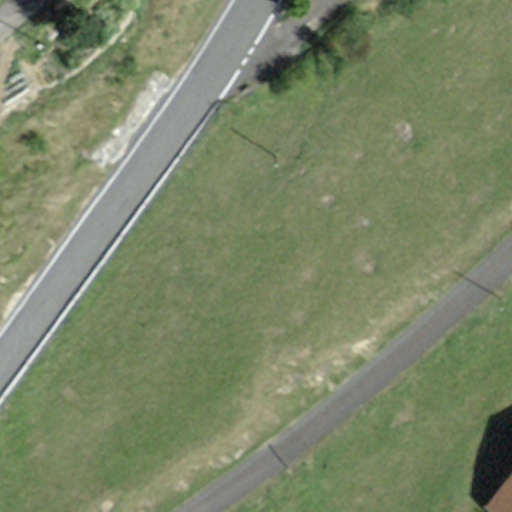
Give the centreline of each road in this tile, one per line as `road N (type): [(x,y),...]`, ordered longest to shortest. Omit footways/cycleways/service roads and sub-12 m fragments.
road 1 (tertiary): [(0,366),(258,0)]
road 2 (residential): [(511,257),(432,332),(198,511)]
